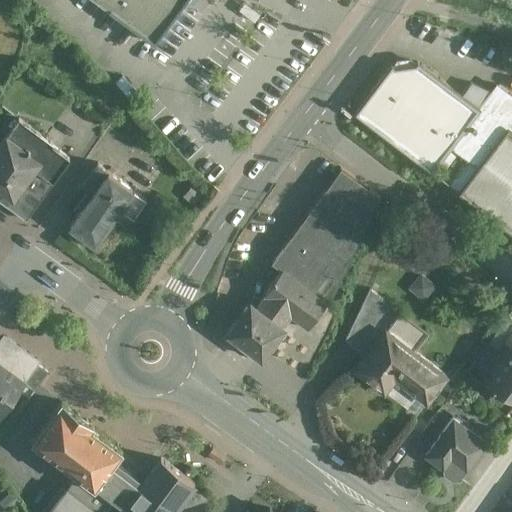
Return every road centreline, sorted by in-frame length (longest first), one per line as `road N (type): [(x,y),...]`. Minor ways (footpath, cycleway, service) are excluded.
road 1 (secondary): [(309,112),(204,251),(163,324)]
road 2 (residential): [(309,112),(511,267)]
road 3 (secondary): [(375,511),(174,369)]
road 4 (unknown): [(215,397),(303,257)]
road 5 (secondary): [(395,0),(309,112)]
road 6 (residential): [(24,252),(125,330)]
